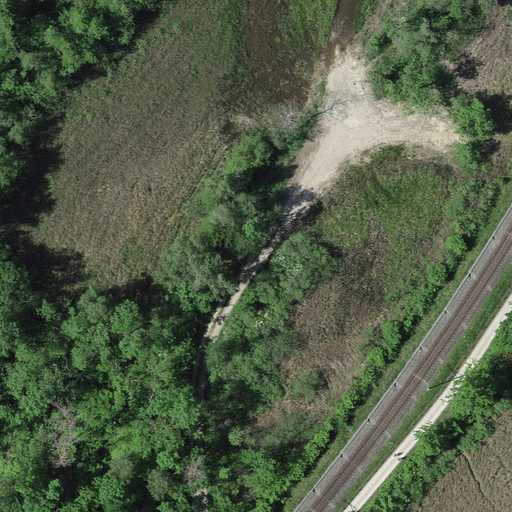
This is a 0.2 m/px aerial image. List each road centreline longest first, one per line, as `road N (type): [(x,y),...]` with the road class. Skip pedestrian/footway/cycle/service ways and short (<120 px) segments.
road 1 (track): [(196,511),(194,410),(205,342),(285,212),(368,0)]
road 2 (track): [(511,303),(350,511)]
road 3 (track): [(296,182),(334,152),(418,144),(460,158)]
